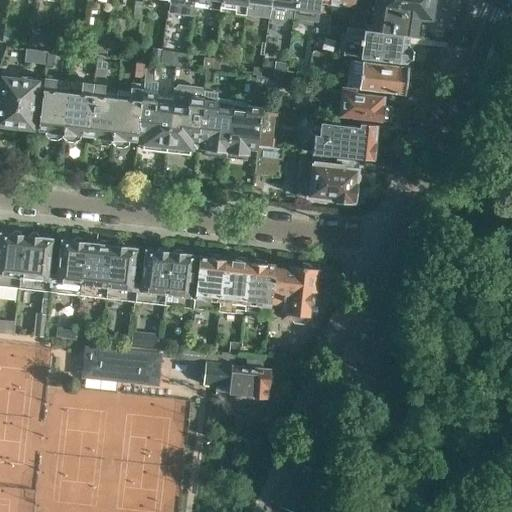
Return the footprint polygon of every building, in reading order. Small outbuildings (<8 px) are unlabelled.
[(194,0),(194,6),(219,10),(220,1),(221,1),(220,0),(194,0)] [(221,0),(220,11),(246,15),(247,11),(248,0),(221,0)] [(248,0),(247,11),(259,12),(259,18),(260,20),(259,32),(267,33),(270,13),(270,14),(272,5),(272,0),(248,0)] [(272,0),(272,5),(270,14),(270,13),(269,16),(271,16),(273,20),(284,21),(287,18),(287,16),(294,17),(294,11),(294,8),(295,0),(272,0)] [(295,0),(294,11),(309,14),(308,18),(318,19),(320,3),(320,0),(295,0)] [(355,0),(354,7),(351,27),(364,28),(409,34),(409,33),(414,34),(417,13),(430,15),(431,9),(430,9),(430,3),(432,3),(432,0),(355,0)] [(448,23),(449,4),(436,2),(435,22),(448,23)] [(331,15),(319,13),(318,22),(330,24),(331,15)] [(330,25),(317,23),(316,32),(329,33),(330,25)] [(343,54),(360,56),(405,62),(405,61),(412,57),(413,49),(408,44),(407,44),(409,34),(364,28),(351,27),(347,26),(343,54)] [(315,31),(307,30),(306,44),(314,45),(315,31)] [(5,32),(4,40),(14,41),(15,33),(5,32)] [(37,44),(54,47),(55,37),(38,35),(37,44)] [(67,49),(68,41),(56,39),(55,47),(67,49)] [(106,45),(81,43),(80,51),(105,54),(106,45)] [(26,48),(24,61),(45,63),(47,51),(26,48)] [(162,49),(152,48),(150,62),(160,64),(162,49)] [(184,66),(186,54),(164,50),(162,63),(184,66)] [(45,63),(44,73),(54,75),(56,52),(47,51),(45,63)] [(314,52),(313,65),(329,67),(330,54),(314,52)] [(80,55),(72,54),(71,63),(79,64),(80,55)] [(105,63),(96,57),(93,78),(104,79),(105,63)] [(210,61),(186,57),(185,66),(209,69),(210,61)] [(219,59),(211,58),(210,70),(217,71),(219,59)] [(359,86),(359,88),(403,93),(403,89),(405,86),(405,81),(404,76),(406,66),(363,61),(350,59),(347,85),(359,86)] [(142,78),(144,62),(135,61),(133,77),(142,78)] [(140,99),(136,136),(137,137),(138,131),(144,132),(143,142),(166,144),(172,93),(157,92),(158,82),(152,81),(154,64),(146,63),(144,81),(142,99),(140,99)] [(285,64),(274,63),(272,78),(283,79),(285,64)] [(214,70),(206,69),(204,81),(213,82),(214,70)] [(308,70),(296,69),(295,80),(307,82),(308,70)] [(264,93),(266,77),(256,76),(255,91),(264,93)] [(43,88),(40,116),(39,128),(46,129),(45,135),(49,139),(58,140),(62,137),(68,91),(55,90),(57,78),(45,77),(44,88),(43,88)] [(35,78),(34,81),(3,78),(0,101),(0,122),(1,123),(2,125),(11,126),(13,124),(17,125),(19,127),(25,128),(28,126),(32,126),(33,115),(36,115),(41,79),(35,78)] [(278,79),(267,78),(265,93),(276,95),(278,79)] [(69,83),(68,91),(62,137),(67,141),(74,142),(79,139),(80,139),(81,133),(87,133),(93,82),(81,81),(81,84),(69,83)] [(93,82),(87,133),(94,134),(94,140),(99,144),(106,145),(110,143),(116,93),(105,92),(106,84),(93,82)] [(116,93),(110,143),(112,142),(116,146),(124,147),(128,145),(129,145),(130,136),(136,136),(140,99),(142,84),(131,82),(130,90),(118,89),(117,93),(116,93)] [(172,93),(166,144),(189,147),(190,147),(196,147),(202,97),(203,91),(201,87),(177,84),(174,88),(172,88),(172,93)] [(341,97),(339,109),(339,115),(380,121),(380,119),(389,120),(391,117),(392,109),(391,106),(382,104),(383,95),(357,92),(358,88),(334,85),(332,96),(341,97)] [(202,97),(196,147),(198,148),(199,139),(206,139),(205,146),(210,147),(213,150),(221,151),(225,149),(232,99),(217,97),(217,93),(203,91),(202,97)] [(232,99),(225,149),(231,149),(233,153),(241,154),(245,151),(248,152),(249,147),(258,147),(258,145),(262,106),(248,104),(248,102),(232,99)] [(312,152),(345,156),(345,155),(372,159),(372,157),(374,154),(375,145),(374,140),(376,124),(360,122),(359,126),(352,125),(321,121),(312,120),(310,132),(303,132),(301,151),(312,152)] [(258,145),(258,147),(254,174),(278,177),(281,148),(272,147),(258,145)] [(300,160),(299,163),(300,163),(297,194),(314,195),(313,200),(324,201),(324,197),(337,198),(337,202),(348,204),(348,200),(353,200),(353,199),(356,200),(358,194),(359,188),(359,182),(356,182),(357,169),(347,168),(348,159),(337,158),(336,162),(313,159),(313,161),(311,161),(300,160)] [(223,181),(221,196),(231,197),(233,183),(223,181)] [(221,196),(222,186),(211,184),(209,194),(221,196)] [(0,284),(20,287),(26,235),(24,235),(20,230),(15,230),(11,234),(0,232),(0,284)] [(26,235),(20,287),(50,291),(51,291),(53,273),(49,272),(53,238),(41,237),(38,233),(32,232),(28,236),(26,235)] [(51,291),(48,317),(55,317),(58,291),(80,294),(86,242),(84,242),(82,238),(76,237),(73,241),(60,239),(57,273),(53,273),(51,291)] [(86,242),(80,294),(106,297),(112,245),(109,245),(107,240),(100,240),(97,243),(86,242)] [(112,245),(106,297),(129,299),(127,316),(133,317),(135,300),(137,283),(133,282),(137,248),(126,246),(123,242),(118,242),(114,245),(112,245)] [(137,283),(135,300),(163,303),(169,252),(168,252),(166,248),(160,247),(157,250),(145,249),(140,283),(137,283)] [(169,252),(163,303),(193,307),(195,289),(192,288),(196,255),(185,254),(182,250),(176,249),(173,252),(169,252)] [(193,307),(219,310),(225,259),(223,258),(221,254),(214,253),(212,257),(200,255),(195,289),(193,307)] [(219,310),(217,330),(226,331),(228,311),(243,313),(249,262),(247,257),(239,256),(234,260),(225,259),(219,310)] [(249,262),(243,313),(270,316),(272,303),(270,302),(274,267),(275,267),(276,265),(265,264),(264,259),(255,258),(252,262),(249,262)] [(272,303),(282,305),(281,312),(292,313),(291,319),(294,322),(302,323),(306,320),(307,315),(308,305),(310,305),(310,302),(313,302),(314,292),(316,292),(319,265),(303,263),(302,268),(289,266),(289,269),(275,268),(275,267),(274,267),(270,302),(272,303)] [(42,297),(38,335),(46,336),(48,317),(51,291),(50,291),(50,298),(42,297)] [(278,319),(269,318),(268,330),(277,331),(278,319)] [(113,328),(103,327),(101,341),(111,343),(113,328)] [(74,330),(55,328),(54,337),(73,339),(74,330)] [(101,332),(88,330),(87,340),(99,341),(101,332)] [(159,334),(132,331),(130,343),(158,345),(159,334)] [(168,337),(160,336),(159,345),(168,346),(168,337)] [(199,341),(190,340),(189,348),(198,349),(199,341)] [(154,352),(89,344),(86,373),(155,380),(158,357),(154,356),(154,352)] [(207,350),(206,361),(204,383),(229,386),(229,392),(268,397),(269,384),(272,381),(272,375),(270,372),(270,369),(238,365),(238,364),(232,363),(233,353),(207,350)]
